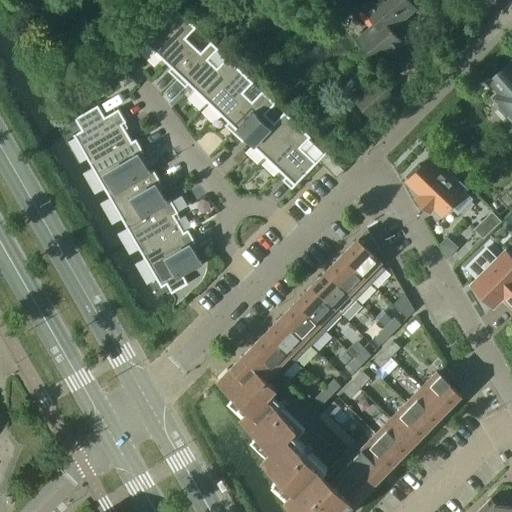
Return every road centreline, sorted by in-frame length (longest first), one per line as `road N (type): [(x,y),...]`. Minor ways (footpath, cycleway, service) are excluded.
road 1 (residential): [(297,240),(377,160),(511,398)]
road 2 (secondary): [(144,404),(0,150)]
road 3 (secondary): [(0,245),(109,437)]
road 4 (residential): [(144,404),(254,286)]
road 5 (residential): [(232,209),(140,85)]
road 6 (residential): [(511,419),(417,511)]
road 7 (secondary): [(204,511),(144,404)]
